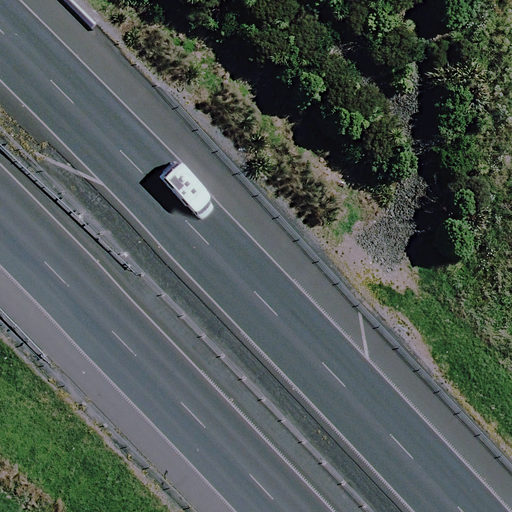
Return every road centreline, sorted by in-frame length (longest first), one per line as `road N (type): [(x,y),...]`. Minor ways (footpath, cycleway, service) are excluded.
road 1 (motorway): [(0,39),(439,511)]
road 2 (motorway): [(262,511),(0,235)]
